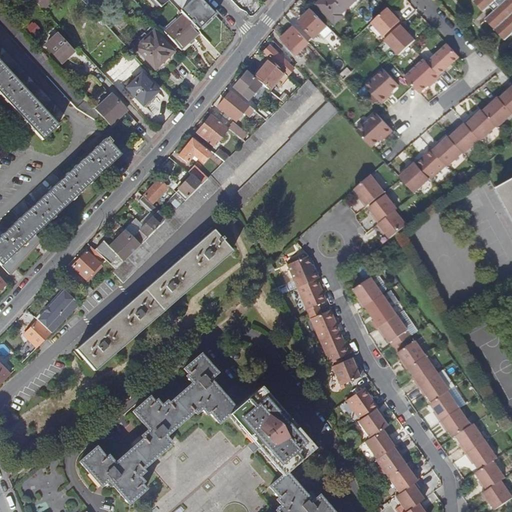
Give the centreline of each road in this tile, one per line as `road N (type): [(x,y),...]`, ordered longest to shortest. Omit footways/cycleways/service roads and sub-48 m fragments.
road 1 (residential): [(364,511),(336,450),(261,341),(233,331),(197,345),(77,447),(70,471),(97,511)]
road 2 (residential): [(0,321),(254,38)]
road 3 (residential): [(326,268),(374,371),(444,469),(452,511)]
road 4 (residential): [(386,156),(484,70),(423,0)]
